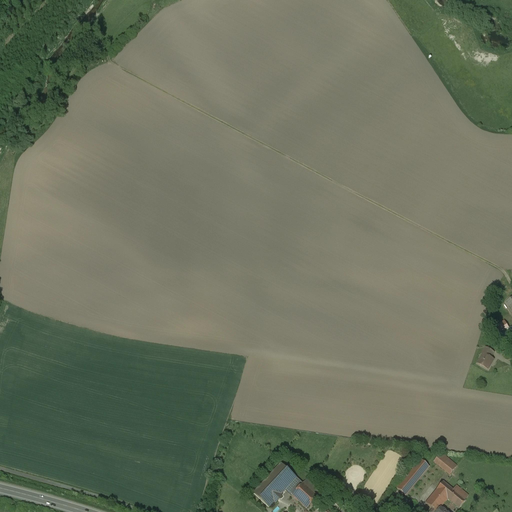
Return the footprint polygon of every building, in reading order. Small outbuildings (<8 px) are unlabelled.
[(507,314),(503,316),(507,323),(511,320),(507,314)] [(484,355),(491,358),(494,353),(486,348),(483,354),(484,355)] [(480,359),(478,364),(488,370),(491,365),(490,365),(493,359),(491,358),(484,355),(482,360),(480,359)] [(441,454),(434,463),(449,476),(456,467),(441,454)] [(419,461),(396,488),(406,496),(429,469),(419,461)] [(285,490),(296,478),(281,464),(253,493),(269,508),(274,503),(275,504),(282,496),(281,495),(285,490)] [(302,484),(296,478),(285,490),(291,496),(302,484)] [(308,478),(303,484),(314,494),(319,488),(308,478)] [(435,511),(437,511),(441,508),(447,500),(459,509),(469,497),(447,478),(425,504),(432,509),(435,511)] [(302,484),(291,496),(306,509),(318,497),(314,494),(303,484),(303,483),(302,484)]
